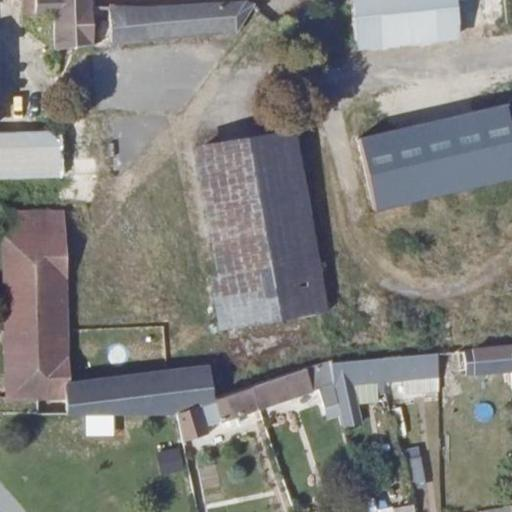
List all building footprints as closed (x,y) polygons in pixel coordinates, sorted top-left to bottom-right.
[(90,7),(90,0),(22,0),(23,14),(54,13),(55,50),(148,39),(145,9),(90,7)] [(455,0),(351,0),(358,51),(460,40),(455,0)] [(145,9),(148,39),(237,31),(253,6),(245,3),(145,9)] [(511,78),(370,109),(384,174),(511,145),(511,78)] [(99,175),(95,118),(59,118),(60,133),(62,176),(99,175)] [(0,177),(62,176),(60,133),(0,134),(0,177)] [(324,313),(292,135),(197,151),(225,303),(280,292),(285,320),(324,313)] [(2,238),(8,400),(65,398),(66,415),(176,414),(211,402),(206,367),(67,384),(62,214),(1,213),(2,238)] [(285,320),(280,292),(225,303),(216,304),(220,331),(285,320)] [(509,347),(463,351),(465,376),(511,372),(509,347)] [(436,354),(382,359),(383,383),(403,381),(404,395),(438,392),(436,354)] [(383,383),(382,359),(341,362),(330,364),(333,388),(340,416),(342,428),(361,425),(356,405),(377,403),(377,394),(384,394),(383,383)] [(329,361),(251,388),(258,410),(318,390),(326,420),(340,416),(333,388),(330,364),(329,361)] [(211,402),(176,414),(182,443),(208,435),(206,427),(225,421),(228,429),(239,425),(237,417),(258,410),(251,388),(211,402)] [(416,445),(400,449),(410,490),(426,486),(416,445)] [(177,447),(156,452),(161,474),(182,468),(177,447)]
